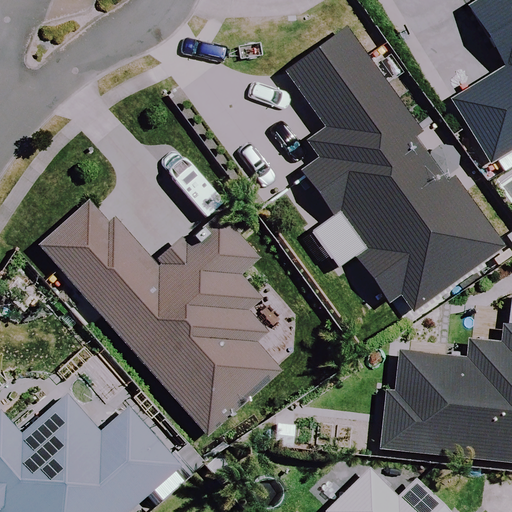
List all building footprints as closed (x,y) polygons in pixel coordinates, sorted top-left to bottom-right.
[(511,0),(483,0),(464,12),(501,73),(453,102),(491,166),(511,153),(511,0)] [(418,141),(342,34),(283,76),(323,133),(306,145),(318,162),(297,178),(335,232),(344,226),(363,253),(351,262),(382,306),(411,313),(498,252),(446,177),(437,183),(411,146),(418,141)] [(243,316),(258,302),(237,279),(256,262),(224,227),(195,253),(184,241),(152,270),(89,201),(35,250),(206,436),(279,370),(256,344),(263,338),(243,316)] [(511,324),(503,324),(500,351),(469,348),(467,364),(399,358),(395,396),(387,396),(382,454),(511,466),(511,324)] [(97,438),(68,404),(20,445),(0,422),(0,511),(125,511),(176,469),(128,412),(97,438)] [(396,502),(368,473),(327,511),(441,511),(414,484),(396,502)]
